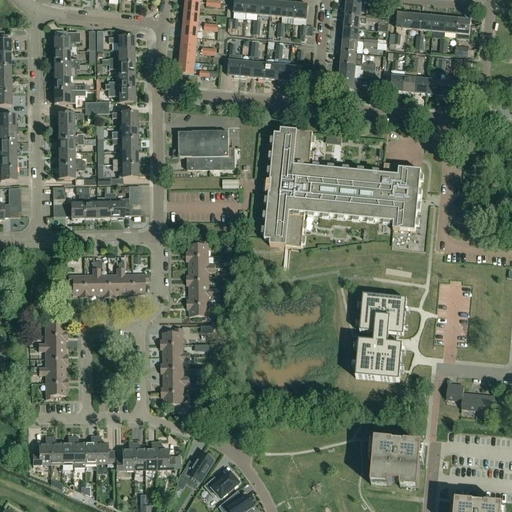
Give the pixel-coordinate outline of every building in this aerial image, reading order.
[(247,1),(237,0),(235,0),(234,15),(246,16),(247,1)] [(260,2),(247,1),(246,16),(258,17),(260,2)] [(186,2),(184,15),(199,16),(200,4),(186,2)] [(260,2),(258,17),(270,18),(272,3),(260,2)] [(284,4),(272,3),(270,18),(282,19),(284,4)] [(282,19),(295,20),(296,6),(284,4),(282,19)] [(345,17),(360,18),(361,6),(347,5),(345,17)] [(308,7),(296,6),(295,20),(307,22),(308,7)] [(184,15),(183,27),(198,28),(199,16),(184,15)] [(410,16),(398,15),(397,30),(409,31),(410,16)] [(409,31),(421,32),(422,17),(410,16),(409,31)] [(345,17),(344,29),(359,31),(360,18),(345,17)] [(435,18),(422,17),(421,32),(433,33),(435,18)] [(433,33),(445,34),(447,19),(435,18),(433,33)] [(459,21),(447,19),(445,34),(458,36),(459,21)] [(459,21),(458,36),(457,41),(469,43),(470,37),(471,22),(459,21)] [(183,27),(182,39),(197,40),(198,28),(183,27)] [(344,29),(343,41),(358,43),(359,31),(344,29)] [(53,40),(53,54),(70,53),(70,44),(80,44),(79,35),(67,35),(67,40),(53,40)] [(117,43),(117,53),(134,53),(134,39),(117,40),(108,40),(109,45),(115,45),(115,43),(117,43)] [(196,52),(197,40),(182,39),(181,51),(196,52)] [(343,41),(342,54),(357,55),(358,43),(343,41)] [(0,55),(11,56),(10,42),(0,42),(0,55)] [(181,51),(180,63),(195,65),(196,52),(181,51)] [(70,63),(70,53),(53,54),(53,67),(70,66),(79,66),(79,61),(73,61),(73,63),(70,63)] [(115,62),(115,61),(109,61),(109,66),(118,66),(135,66),(134,53),(117,53),(118,62),(115,62)] [(342,54),(341,66),(356,67),(362,68),(362,65),(363,56),(357,55),(342,54)] [(11,56),(0,55),(0,68),(11,68),(11,56)] [(240,79),(252,80),(254,59),(251,59),(249,58),(248,64),(241,64),(240,79)] [(252,80),(264,81),(266,66),(259,65),(259,59),(257,59),(254,59),(252,80)] [(454,68),(462,69),(461,78),(466,79),(467,62),(455,61),(454,68)] [(180,63),(179,75),(194,77),(195,65),(180,63)] [(228,77),(240,79),(241,64),(236,63),(229,63),(228,77)] [(70,66),(53,67),(53,80),(70,80),(70,70),(73,70),(73,72),(79,72),(79,71),(87,71),(87,66),(79,66),(70,66)] [(135,66),(118,66),(109,66),(109,71),(115,71),(115,79),(118,79),(135,79),(135,66)] [(264,81),(276,82),(278,67),(266,66),(264,81)] [(341,66),(340,78),(354,80),(356,67),(341,66)] [(276,82),(289,83),(290,68),(278,67),(276,82)] [(0,81),(11,81),(11,68),(0,68),(0,81)] [(302,70),(290,68),(289,83),(301,84),(302,70)] [(338,90),(353,92),(377,94),(378,82),(371,82),(371,89),(360,88),(360,87),(361,80),(354,80),(340,78),(338,90)] [(404,79),(392,78),(391,93),(403,94),(404,79)] [(108,86),(108,92),(109,92),(118,92),(135,92),(135,79),(118,79),(118,84),(108,84),(108,86)] [(417,80),(404,79),(403,94),(415,95),(417,80)] [(53,93),(71,92),(79,92),(89,92),(89,87),(79,87),(73,87),(73,89),(71,89),(70,80),(53,80),(53,93)] [(415,95),(427,96),(429,81),(417,80),(415,95)] [(0,94),(11,94),(11,81),(0,81),(0,94)] [(441,82),(429,81),(427,96),(439,97),(441,82)] [(439,97),(452,98),(453,84),(441,82),(439,97)] [(452,98),(464,100),(465,85),(453,84),(452,98)] [(71,96),(73,96),(73,98),(79,98),(79,92),(71,92),(53,93),(54,106),(71,106),(71,96)] [(118,92),(109,92),(108,92),(108,99),(118,98),(118,105),(135,105),(135,92),(118,92)] [(11,94),(0,94),(0,107),(12,108),(11,94)] [(120,115),(112,115),(112,120),(118,120),(118,118),(120,118),(121,128),(138,128),(137,114),(120,114),(120,115)] [(57,115),(57,129),(74,128),(74,119),(76,119),(76,120),(83,120),(83,115),(74,115),(57,115)] [(0,131),(16,131),(15,117),(0,117),(0,131)] [(57,142),(74,142),(83,142),(83,136),(77,137),(77,138),(74,138),(74,128),(57,129),(57,142)] [(112,141),(121,141),(138,141),(138,128),(121,128),(121,137),(118,137),(118,136),(112,136),(112,141)] [(0,144),(16,144),(16,131),(0,131),(0,144)] [(280,137),(275,136),(264,242),(270,243),(270,248),(282,249),(288,249),(302,251),(305,216),(394,225),(393,232),(415,234),(421,173),(384,169),(383,176),(309,169),(313,135),(281,132),(280,137)] [(181,160),(187,160),(188,173),(234,172),(234,151),(229,151),(228,134),(178,135),(179,158),(178,158),(178,161),(181,161),(181,160)] [(138,141),(121,141),(112,141),(112,147),(118,147),(118,145),(121,145),(121,154),(138,154),(138,141)] [(83,142),(74,142),(57,142),(57,155),(75,155),(74,146),(77,145),(77,147),(83,147),(83,142)] [(16,144),(0,144),(0,157),(16,157),(16,144)] [(112,167),(121,167),(138,167),(138,154),(121,154),(121,164),(119,164),(119,162),(112,162),(112,167)] [(58,168),(75,168),(84,168),(83,162),(77,163),(77,164),(75,164),(75,155),(57,155),(58,168)] [(0,170),(17,170),(16,157),(0,157),(0,170)] [(112,167),(112,173),(119,173),(119,171),(121,171),(121,181),(138,180),(138,167),(121,167),(112,167)] [(75,172),(77,172),(77,173),(84,173),(84,168),(75,168),(58,168),(58,182),(75,181),(75,172)] [(17,170),(0,170),(0,179),(0,184),(17,183),(17,170)] [(97,205),(97,210),(97,222),(110,222),(110,200),(110,196),(110,190),(107,190),(107,196),(104,196),(105,202),(106,202),(106,205),(97,205)] [(84,222),(84,205),(84,196),(78,197),(78,203),(80,203),(80,205),(65,206),(65,208),(65,214),(65,220),(71,220),(71,223),(84,222)] [(97,222),(97,210),(97,205),(88,205),(87,203),(89,203),(89,196),(84,196),(84,205),(84,222),(97,222)] [(129,213),(129,207),(129,205),(129,204),(113,205),(113,202),(115,202),(115,196),(110,196),(110,200),(110,222),(123,222),(123,219),(129,218),(129,213)] [(0,223),(3,224),(3,221),(9,221),(9,215),(8,209),(8,207),(0,206),(0,223)] [(186,255),(186,259),(208,259),(208,247),(208,243),(201,243),(201,247),(189,247),(189,255),(186,255)] [(209,271),(216,271),(216,267),(209,268),(208,259),(186,259),(187,265),(189,264),(189,271),(209,271)] [(120,271),(120,278),(121,298),(128,298),(128,300),(133,300),(132,278),(124,278),(124,270),(120,271)] [(92,278),(84,279),(84,301),(89,301),(89,299),(97,299),(96,278),(96,271),(92,271),(92,278)] [(96,271),(96,278),(97,299),(104,298),(104,301),(109,300),(108,278),(100,278),(100,271),(96,271)] [(117,278),(108,278),(109,300),(113,300),(113,298),(121,298),(120,278),(120,271),(117,271),(117,278)] [(216,275),(216,271),(209,271),(189,271),(189,279),(187,279),(187,284),(209,283),(209,275),(216,275)] [(148,277),(132,278),(133,300),(138,300),(138,298),(145,297),(145,285),(149,285),(148,277)] [(80,301),(84,301),(84,279),(72,279),(68,279),(68,287),(72,286),(72,299),(80,299),(80,301)] [(189,289),(189,296),(209,295),(216,295),(216,291),(209,291),(209,283),(187,284),(187,289),(189,289)] [(187,303),(187,308),(209,308),(209,299),(216,299),(216,295),(209,295),(189,296),(189,303),(187,303)] [(404,338),(407,301),(363,298),(360,334),(374,335),(374,339),(374,345),(359,344),(356,380),(399,384),(402,347),(392,346),(393,341),(393,337),(404,338)] [(209,323),(209,308),(187,308),(187,313),(189,313),(190,320),(202,320),(202,323),(209,323)] [(45,323),(45,339),(67,339),(67,333),(65,333),(65,327),(52,327),(52,323),(45,323)] [(160,343),(160,347),(183,347),(183,331),(175,331),(175,335),(163,335),(163,343),(160,343)] [(65,343),(67,343),(67,339),(45,339),(45,347),(38,347),(38,351),(65,351),(65,343)] [(163,359),(183,359),(190,359),(190,355),(183,355),(183,347),(160,347),(160,353),(163,353),(163,359)] [(45,355),(45,363),(68,363),(68,357),(65,357),(65,351),(38,351),(38,355),(45,355)] [(183,371),(183,363),(190,363),(190,359),(183,359),(163,359),(163,367),(161,367),(161,372),(183,371)] [(38,375),(45,375),(65,375),(65,367),(68,367),(68,363),(45,363),(45,371),(38,371),(38,375)] [(183,380),(183,371),(161,372),(161,376),(163,376),(163,384),(190,383),(190,380),(183,380)] [(46,378),(46,387),(68,387),(68,381),(66,381),(65,375),(45,375),(38,375),(39,378),(46,378)] [(190,387),(190,383),(163,384),(164,391),(161,391),(161,396),(184,395),(183,387),(190,387)] [(46,387),(46,399),(46,403),(53,403),(53,399),(66,399),(66,391),(68,391),(68,387),(46,387)] [(462,411),(464,388),(464,389),(449,387),(448,387),(447,402),(462,403),(462,411)] [(465,388),(464,388),(462,411),(478,413),(479,398),(464,396),(465,388)] [(184,411),(184,395),(161,396),(161,400),(164,400),(164,408),(176,408),(176,411),(184,411)] [(495,399),(494,399),(479,398),(478,413),(493,414),(494,414),(495,399)] [(68,447),(61,447),(62,466),(73,466),(73,460),(73,446),(73,439),(68,440),(68,447)] [(78,439),(73,439),(73,446),(73,460),(73,466),(73,470),(85,470),(85,466),(84,458),(84,446),(78,446),(78,439)] [(91,446),(84,446),(85,466),(96,466),(96,446),(96,439),(91,439),(91,446)] [(96,439),(96,446),(96,466),(114,466),(114,453),(108,453),(108,446),(101,446),(101,439),(96,439)] [(50,466),(50,447),(50,440),(45,440),(45,447),(38,447),(39,455),(33,455),(33,467),(50,466)] [(50,440),(50,447),(50,466),(62,466),(61,447),(55,447),(55,440),(50,440)] [(422,446),(375,442),(371,486),(372,486),(372,482),(388,484),(388,487),(389,487),(389,484),(400,485),(400,488),(401,489),(401,485),(417,486),(417,490),(418,490),(422,446)] [(116,472),(134,472),(133,455),(133,452),(133,445),(128,445),(129,453),(122,453),(122,460),(116,460),(116,472)] [(133,445),(133,452),(133,455),(134,472),(145,472),(145,452),(139,452),(139,445),(133,445)] [(156,472),(156,452),(156,445),(151,445),(151,452),(145,452),(145,472),(156,472)] [(161,452),(161,445),(156,445),(156,452),(156,472),(175,471),(174,459),(169,459),(168,452),(161,452)] [(214,463),(202,455),(194,467),(189,464),(181,478),(187,481),(189,477),(200,484),(214,463)] [(219,484),(215,479),(204,488),(213,499),(217,496),(221,501),(240,485),(236,481),(238,480),(233,474),(232,475),(231,474),(219,484)] [(220,508),(221,507),(224,511),(225,511),(228,510),(229,511),(253,511),(252,510),(254,509),(247,497),(238,503),(234,497),(235,496),(234,495),(220,508)] [(501,511),(502,507),(455,503),(454,511),(501,511)]
